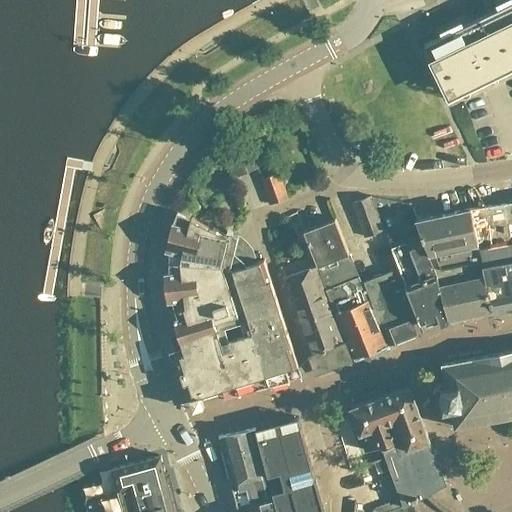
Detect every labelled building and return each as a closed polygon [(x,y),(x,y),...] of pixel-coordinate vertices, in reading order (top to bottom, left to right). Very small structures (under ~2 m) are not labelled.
[(511,2),(423,47),(445,93),(455,88),(457,94),(511,67),(511,2)] [(270,206),(288,200),(278,174),(260,181),(270,206)] [(364,238),(383,232),(370,197),(352,204),(364,238)] [(470,211),(469,211),(476,241),(481,263),(511,257),(511,206),(511,204),(470,211)] [(476,241),(469,211),(415,222),(421,236),(422,241),(435,273),(458,268),(481,263),(476,241)] [(230,233),(230,237),(177,213),(174,219),(172,225),(170,231),(168,237),(167,244),(166,250),(165,257),(165,263),(164,270),(165,276),(165,283),(166,290),(167,297),(168,303),(170,310),(177,334),(168,337),(189,401),(192,412),(204,409),(201,398),(222,391),(224,399),(270,387),(232,272),(231,270),(257,262),(253,249),(246,242),(239,235),(230,233)] [(329,296),(359,284),(335,221),(303,232),(329,296)] [(422,241),(421,236),(390,248),(398,269),(360,283),(387,348),(389,347),(390,347),(421,335),(424,334),(420,325),(427,323),(428,326),(441,322),(443,326),(449,324),(447,315),(446,315),(435,273),(422,241)] [(511,257),(481,263),(486,289),(492,315),(492,316),(494,316),(511,312),(511,257)] [(231,270),(232,272),(270,387),(302,379),(264,260),(257,263),(257,262),(231,270)] [(447,315),(449,324),(451,324),(451,323),(457,322),(456,316),(480,312),(481,317),(492,315),(486,289),(481,263),(458,268),(435,273),(446,315),(447,315)] [(317,374),(352,362),(349,354),(314,266),(282,278),(317,374)] [(360,283),(359,284),(329,296),(355,361),(369,355),(369,354),(367,350),(371,349),(373,353),(387,348),(360,283)] [(511,354),(483,359),(444,366),(448,388),(441,389),(444,408),(451,407),(454,426),(454,429),(511,418),(511,354)] [(400,455),(418,502),(445,487),(429,444),(430,444),(409,388),(380,399),(400,455)] [(400,455),(380,399),(350,410),(366,453),(381,448),(385,458),(370,464),(371,465),(374,464),(378,475),(389,470),(400,500),(370,511),(394,511),(404,508),(418,502),(400,455)] [(290,468),(286,469),(294,499),(298,511),(322,511),(323,510),(315,483),(312,470),(298,419),(277,423),(290,468)] [(268,479),(272,494),(275,504),(277,511),(298,511),(294,499),(286,469),(290,468),(277,423),(254,428),(260,450),(261,453),(267,475),(268,479)] [(260,450),(254,428),(219,437),(219,438),(218,438),(224,463),(231,489),(249,484),(268,479),(267,475),(261,453),(260,450)] [(166,478),(160,457),(112,469),(118,493),(97,499),(100,511),(174,511),(168,490),(169,490),(172,489),(169,478),(166,478)] [(277,511),(275,504),(272,494),(268,479),(249,484),(231,489),(237,511),(277,511)]
